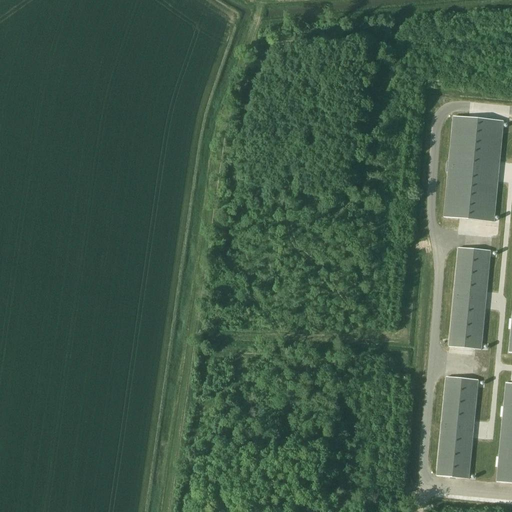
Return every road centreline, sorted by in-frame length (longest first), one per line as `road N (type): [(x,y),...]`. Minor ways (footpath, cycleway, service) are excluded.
road 1 (track): [(265,0),(221,124),(164,511)]
road 2 (track): [(511,112),(452,108),(437,124),(431,216),(440,245),(424,466),(443,486),(511,493)]
road 3 (track): [(476,430),(489,431),(511,174)]
